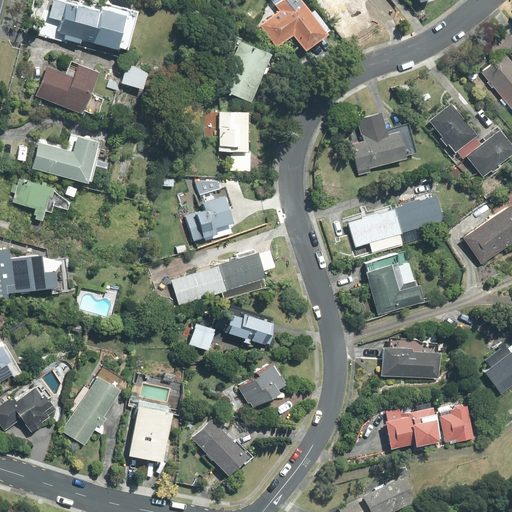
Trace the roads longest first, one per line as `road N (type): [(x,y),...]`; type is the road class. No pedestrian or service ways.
road 1 (residential): [(489,0),(433,42),(352,74),(306,115),(292,195),(332,331),(332,393),(311,447),(263,511)]
road 2 (unknown): [(332,337),(511,275)]
road 3 (residential): [(149,511),(0,468)]
